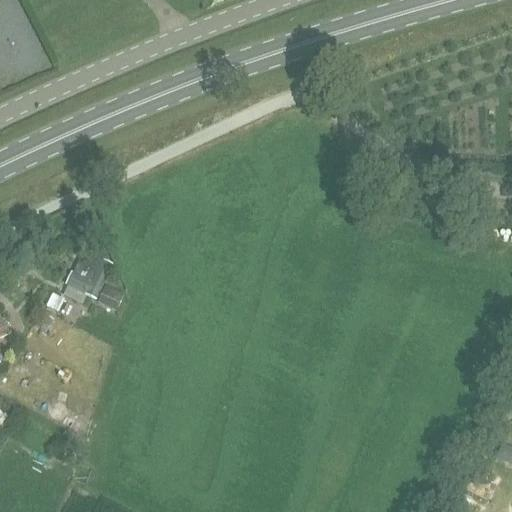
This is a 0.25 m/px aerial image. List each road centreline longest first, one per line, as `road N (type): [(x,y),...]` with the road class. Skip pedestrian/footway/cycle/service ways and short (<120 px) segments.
road 1 (primary): [(52,141),(255,59),(447,0)]
road 2 (unclassified): [(0,234),(293,101)]
road 3 (unclassified): [(0,115),(279,0)]
road 4 (track): [(511,191),(438,179),(321,108),(293,101)]
